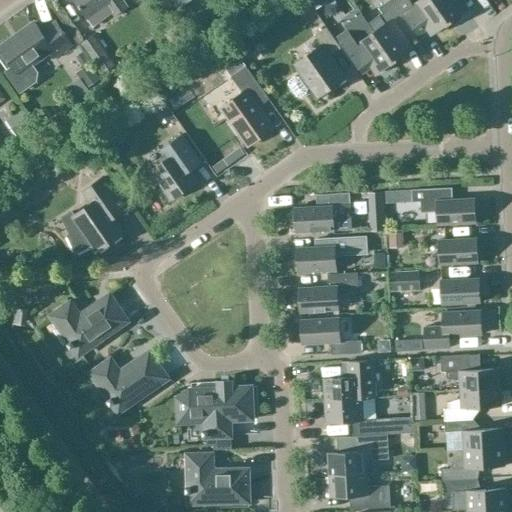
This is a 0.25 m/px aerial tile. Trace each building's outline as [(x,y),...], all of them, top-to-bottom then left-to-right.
[(74,0),(87,19),(93,27),(112,14),(114,17),(128,7),(123,0),(74,0)] [(307,0),(315,10),(327,2),(325,0),(307,0)] [(369,24),(368,24),(394,61),(411,48),(396,26),(406,19),(392,0),(389,0),(378,8),(382,14),(369,24)] [(392,0),(406,19),(416,13),(431,34),(449,22),(433,0),(392,0)] [(433,0),(449,22),(466,10),(459,0),(433,0)] [(52,59),(71,46),(54,21),(39,31),(34,23),(15,36),(19,41),(0,54),(0,60),(7,70),(5,71),(19,92),(35,81),(36,72),(31,65),(47,53),(52,59)] [(347,30),(336,37),(361,73),(371,66),(376,73),(394,61),(368,24),(351,36),(347,30)] [(289,80),(289,84),(291,88),(297,96),(301,97),(307,93),(308,89),(310,87),(317,97),(344,78),(329,56),(340,48),(326,28),(314,36),(321,46),(294,65),(301,75),(300,76),(295,76),(289,80)] [(115,65),(94,35),(82,43),(103,73),(115,65)] [(245,58),(255,52),(249,43),(239,49),(245,58)] [(237,55),(216,70),(224,81),(230,76),(245,66),(237,55)] [(85,89),(99,80),(88,65),(75,74),(85,89)] [(220,108),(247,146),(273,128),(258,106),(268,99),(245,66),(230,76),(242,93),(220,108)] [(198,106),(203,114),(212,107),(207,100),(198,106)] [(30,126),(20,112),(5,122),(15,136),(30,126)] [(167,159),(150,171),(170,200),(197,181),(191,172),(202,164),(196,155),(182,135),(169,143),(160,150),(167,159)] [(233,152),(238,158),(244,154),(240,147),(233,152)] [(114,153),(105,160),(114,172),(123,166),(114,153)] [(90,246),(95,253),(123,233),(107,209),(120,200),(103,177),(82,192),(90,204),(72,216),(79,226),(67,235),(75,253),(90,246)] [(474,198),(444,200),(443,188),(411,189),(412,202),(420,201),(421,212),(436,212),(437,224),(475,222),(474,198)] [(399,190),(385,191),(386,203),(400,202),(399,190)] [(294,208),(295,232),(351,229),(349,193),(323,194),(324,206),(294,208)] [(384,216),(369,216),(370,230),(385,229),(384,216)] [(389,249),(403,248),(402,234),(388,234),(389,249)] [(296,248),(298,272),(336,270),(335,256),(351,255),(351,251),(367,250),(366,236),(318,239),(318,247),(296,248)] [(438,240),(439,264),(477,262),(476,238),(438,240)] [(389,272),(390,291),(420,289),(419,270),(389,272)] [(338,310),(337,295),(347,294),(347,288),(358,287),(357,272),(328,274),(328,286),(299,288),(300,312),(338,310)] [(440,280),(441,304),(479,302),(478,278),(440,280)] [(51,316),(78,355),(127,320),(109,294),(79,315),(70,302),(51,316)] [(448,336),(481,334),(480,310),(442,312),(443,326),(424,327),(425,349),(449,348),(448,336)] [(361,341),(340,342),(338,318),(300,320),(302,344),(331,342),(332,354),(362,353),(361,341)] [(410,339),(396,340),(396,351),(410,350),(410,339)] [(382,341),(379,345),(380,352),(391,351),(391,341),(382,341)] [(110,359),(91,373),(92,375),(118,412),(167,378),(149,352),(119,372),(110,359)] [(459,380),(460,389),(499,387),(498,368),(469,370),(468,355),(440,357),(441,372),(445,372),(446,378),(459,380)] [(423,370),(422,357),(410,358),(411,370),(423,370)] [(323,378),(324,400),(361,398),(376,398),(374,360),(351,361),(352,377),(323,378)] [(86,366),(78,371),(85,380),(92,375),(91,373),(86,366)] [(411,386),(404,386),(404,396),(412,395),(411,386)] [(191,390),(192,422),(204,421),(205,430),(202,431),(202,436),(205,436),(206,446),(213,446),(213,450),(231,449),(229,420),(252,419),(250,387),(191,390)] [(499,387),(460,389),(460,398),(447,403),(447,409),(443,409),(444,420),(472,419),(471,408),(500,406),(499,387)] [(361,398),(324,400),(325,423),(352,421),(353,436),(387,434),(414,433),(413,420),(413,417),(406,417),(386,418),(363,420),(361,398)] [(425,411),(413,412),(413,417),(413,420),(425,419),(425,411)] [(472,430),(472,419),(444,420),(445,432),(462,431),(463,449),(503,447),(502,428),(472,430)] [(327,453),(328,475),(366,473),(365,460),(388,459),(387,434),(353,436),(354,451),(327,453)] [(503,447),(463,449),(463,458),(451,464),(452,468),(442,469),(443,482),(475,479),(474,468),(504,466),(503,447)] [(248,501),(247,469),(211,470),(211,454),(187,455),(188,503),(248,501)] [(404,456),(405,470),(416,469),(415,456),(404,456)] [(366,473),(328,475),(329,497),(357,496),(358,509),(390,507),(388,485),(366,486),(366,473)] [(475,479),(443,482),(443,495),(453,497),(453,510),(467,509),(506,507),(505,488),(475,490),(475,479)] [(144,490),(133,498),(142,511),(158,511),(158,510),(144,490)]
